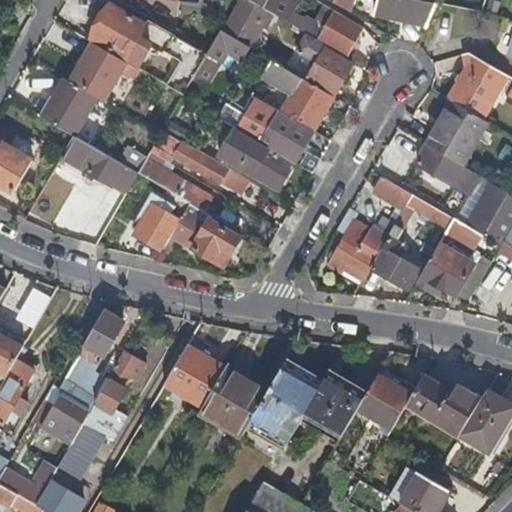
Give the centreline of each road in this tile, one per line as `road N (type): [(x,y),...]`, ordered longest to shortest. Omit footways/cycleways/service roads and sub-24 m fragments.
road 1 (residential): [(263,313),(402,70)]
road 2 (residential): [(263,313),(51,260),(0,233)]
road 3 (residential): [(511,351),(472,338),(263,313)]
